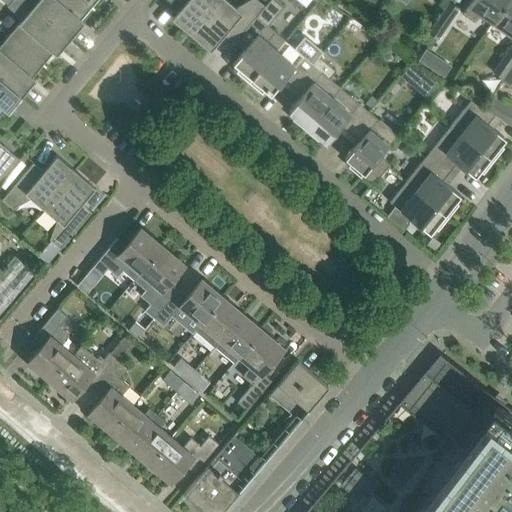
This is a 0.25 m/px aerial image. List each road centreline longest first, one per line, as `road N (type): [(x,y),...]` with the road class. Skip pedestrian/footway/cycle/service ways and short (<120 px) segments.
road 1 (residential): [(130,19),(444,285)]
road 2 (residential): [(372,374),(147,185)]
road 3 (residential): [(0,352),(147,185)]
road 4 (residential): [(143,511),(0,392)]
road 5 (residential): [(258,511),(372,374)]
